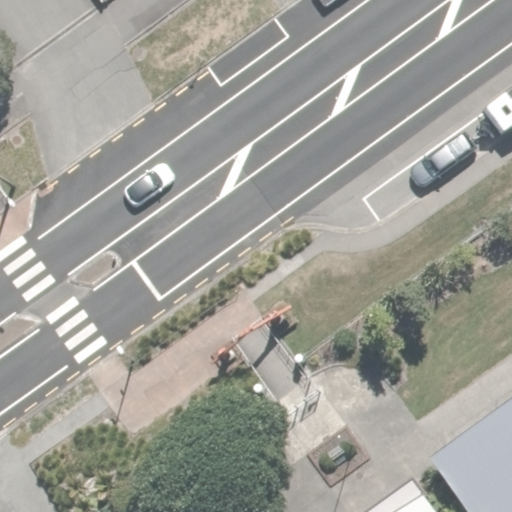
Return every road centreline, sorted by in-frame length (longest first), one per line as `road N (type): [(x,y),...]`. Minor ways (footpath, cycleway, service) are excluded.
road 1 (primary): [(511,35),(0,408)]
road 2 (primary): [(0,323),(435,0)]
